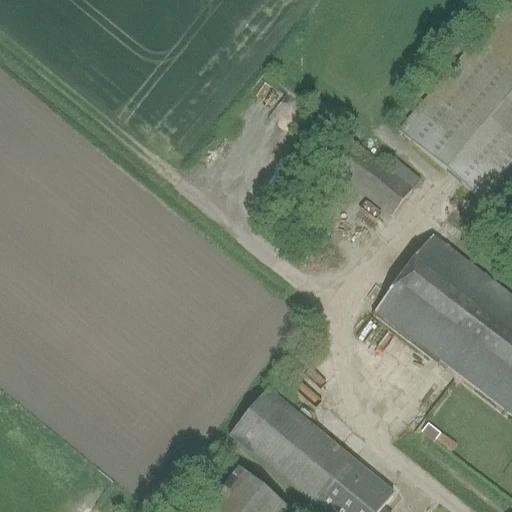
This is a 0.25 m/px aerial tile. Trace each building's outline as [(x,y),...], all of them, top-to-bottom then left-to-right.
[(495,214),(511,193),(511,0),(399,133),(495,214)] [(328,166),(391,217),(421,179),(394,158),(387,167),(350,138),(328,166)] [(511,295),(433,237),(373,317),(439,367),(441,364),(511,416),(511,295)] [(268,393),(229,441),(315,509),(318,511),(387,511),(385,508),(395,495),(353,461),(268,393)] [(441,436),(429,426),(422,434),(435,444),(441,436)] [(205,511),(288,511),(239,471),(205,511)]
